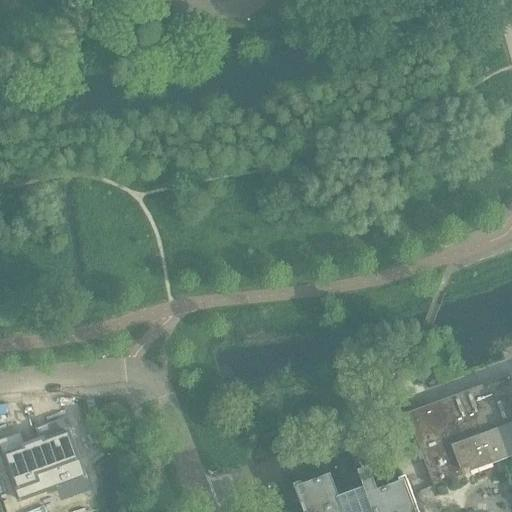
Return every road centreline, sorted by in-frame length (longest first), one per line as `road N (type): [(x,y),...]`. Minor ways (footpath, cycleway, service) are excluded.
road 1 (unclassified): [(203,497),(399,409)]
road 2 (residential): [(203,497),(162,388),(140,375)]
road 3 (residential): [(0,385),(124,370),(140,375)]
